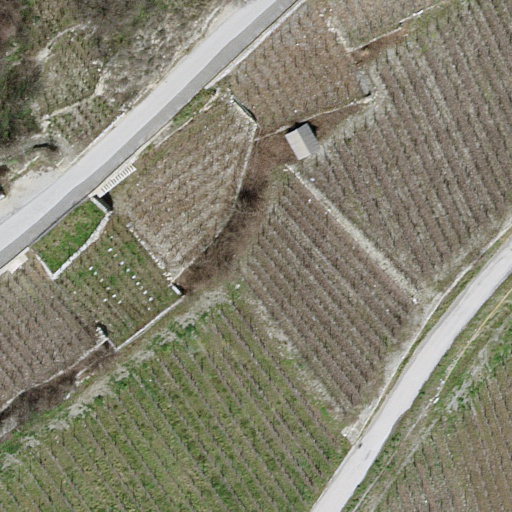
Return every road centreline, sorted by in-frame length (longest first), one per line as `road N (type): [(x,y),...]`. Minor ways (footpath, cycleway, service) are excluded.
road 1 (unclassified): [(0,272),(291,0)]
road 2 (unclassified): [(324,511),(425,357),(511,252)]
